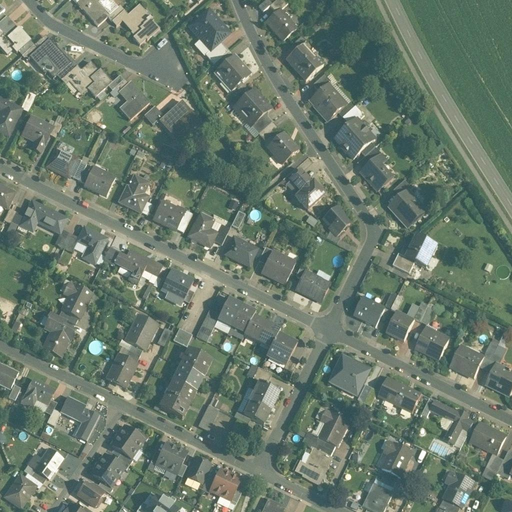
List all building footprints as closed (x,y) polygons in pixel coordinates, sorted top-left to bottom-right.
[(81,0),(76,4),(93,23),(105,13),(109,17),(118,9),(109,0),(81,0)] [(278,0),(272,6),(270,7),(277,15),(280,12),(280,13),(288,6),(282,0),(278,0)] [(267,1),(258,9),(263,14),(270,7),(272,6),(267,1)] [(139,7),(128,17),(122,23),(132,34),(133,33),(136,36),(133,40),(139,47),(145,41),(147,43),(160,31),(150,21),(153,19),(151,17),(148,21),(138,9),(140,7),(139,7)] [(118,9),(109,17),(108,19),(112,23),(124,12),(120,8),(118,9)] [(229,37),(214,21),(216,20),(209,11),(198,21),(197,20),(195,21),(196,22),(189,29),(197,37),(199,35),(203,40),(203,41),(212,51),(213,52),(221,44),(229,37)] [(124,12),(112,23),(116,28),(122,23),(128,17),(124,12)] [(280,13),(280,12),(277,15),(266,24),(283,43),(297,31),(280,13)] [(105,13),(93,23),(97,28),(108,19),(109,17),(105,13)] [(6,19),(0,23),(0,31),(0,32),(2,34),(12,25),(6,19)] [(17,31),(12,25),(2,34),(0,32),(0,31),(0,41),(3,45),(0,47),(0,48),(7,56),(13,51),(16,55),(30,43),(19,30),(17,31)] [(45,37),(34,47),(38,51),(49,42),(45,37)] [(302,38),(292,47),(297,52),(301,48),(302,49),(305,46),(307,44),(302,38)] [(38,51),(32,57),(53,80),(56,77),(69,65),(49,42),(38,51)] [(229,53),(221,44),(213,52),(212,51),(206,57),(214,66),(220,61),(229,53)] [(297,52),(287,61),(306,83),(323,67),(305,46),(302,49),(301,48),(297,52)] [(235,60),(229,53),(220,61),(224,66),(230,62),(231,63),(235,60)] [(235,60),(231,63),(230,62),(224,66),(214,76),(231,95),(252,76),(236,58),(235,60)] [(69,65),(56,77),(61,82),(77,68),(72,62),(69,65)] [(81,72),(69,83),(69,84),(70,85),(73,83),(84,96),(88,92),(95,100),(108,88),(112,84),(101,72),(99,74),(90,64),(81,72)] [(77,68),(61,82),(65,87),(69,84),(69,83),(81,72),(77,68)] [(325,76),(313,86),(320,94),(327,87),(328,88),(332,84),(325,76)] [(119,78),(112,84),(108,88),(112,93),(115,90),(124,82),(119,78)] [(124,82),(115,90),(119,95),(129,87),(124,82)] [(129,87),(119,95),(128,105),(120,111),(130,123),(150,105),(131,85),(129,87)] [(347,106),(340,98),(338,100),(328,88),(327,87),(320,94),(311,103),(329,123),(339,114),(347,107),(347,106)] [(255,91),(235,109),(251,128),(264,117),(272,110),(255,91)] [(22,111),(0,99),(0,112),(1,113),(0,115),(0,134),(8,139),(22,111)] [(350,104),(347,106),(347,107),(339,114),(343,119),(352,111),(353,111),(354,109),(350,104)] [(200,126),(182,105),(162,123),(162,124),(166,120),(183,140),(179,143),(180,144),(200,126)] [(155,108),(144,118),(153,127),(163,118),(155,108)] [(354,109),(353,111),(352,111),(343,119),(351,128),(352,128),(358,123),(359,123),(365,117),(356,108),(354,109)] [(264,117),(251,128),(258,136),(271,125),(264,117)] [(58,118),(55,124),(61,127),(64,121),(58,118)] [(48,126),(32,119),(23,137),(36,143),(32,151),(41,155),(50,137),(54,129),(53,129),(48,126)] [(359,123),(358,123),(352,128),(351,128),(336,141),(354,161),(361,154),(372,144),(375,141),(366,131),(362,135),(361,133),(365,130),(359,123)] [(55,124),(53,129),(54,129),(50,137),(55,139),(61,127),(55,124)] [(271,125),(258,136),(264,142),(276,131),(271,125)] [(293,146),(284,135),(268,150),(283,166),(299,151),(294,146),(293,146)] [(372,144),(361,154),(365,158),(376,149),(372,144)] [(161,154),(172,158),(175,150),(164,147),(161,154)] [(376,149),(365,158),(371,165),(374,162),(375,163),(382,156),(376,149)] [(77,160),(56,150),(47,169),(68,179),(77,160)] [(83,158),(81,164),(86,166),(89,161),(83,158)] [(365,158),(358,165),(364,171),(371,165),(365,158)] [(375,163),(374,162),(371,165),(364,171),(361,174),(379,194),(392,181),(375,163)] [(79,182),(84,171),(86,166),(81,164),(73,180),(79,182)] [(105,175),(104,177),(93,171),(94,169),(93,169),(90,174),(85,185),(84,187),(106,198),(115,180),(105,175)] [(90,174),(84,171),(79,182),(85,185),(90,174)] [(308,181),(301,173),(292,182),(298,190),(308,181)] [(148,199),(139,195),(145,183),(134,178),(129,189),(127,188),(119,204),(140,215),(146,204),(148,199)] [(308,181),(298,190),(302,194),(312,185),(308,181)] [(405,182),(395,191),(402,199),(409,193),(413,190),(405,182)] [(302,194),(296,199),(308,212),(325,197),(313,184),(312,185),(302,194)] [(15,195),(0,187),(0,206),(7,210),(15,195)] [(409,193),(402,199),(389,210),(408,230),(427,213),(409,193)] [(67,221),(32,203),(21,226),(29,230),(34,221),(60,234),(67,221)] [(176,210),(162,203),(153,221),(176,233),(177,232),(186,213),(177,209),(176,210)] [(152,207),(146,204),(140,215),(147,218),(152,207)] [(343,214),(338,209),(336,209),(324,221),(331,229),(329,230),(336,238),(350,225),(343,216),(343,214)] [(9,211),(4,223),(10,226),(11,224),(10,224),(16,214),(9,211)] [(186,213),(177,232),(183,235),(192,216),(186,213)] [(238,213),(231,228),(238,231),(245,216),(238,213)] [(22,217),(16,214),(10,224),(11,224),(17,227),(22,217)] [(216,235),(207,231),(211,221),(199,215),(188,239),(203,246),(210,250),(213,243),(217,236),(216,235)] [(107,241),(84,229),(79,240),(77,243),(77,244),(88,249),(83,260),(95,266),(107,241)] [(227,236),(219,231),(216,235),(217,236),(213,243),(221,247),(227,236)] [(71,236),(65,233),(58,248),(64,251),(71,236)] [(71,236),(64,251),(72,255),(77,244),(77,243),(79,240),(71,236)] [(438,248),(417,238),(418,239),(414,247),(413,247),(407,260),(415,264),(427,270),(427,269),(425,268),(431,256),(433,257),(438,248)] [(248,247),(234,240),(225,257),(249,268),(257,251),(256,251),(256,252),(247,247),(248,247)] [(272,253),(265,249),(258,263),(265,266),(272,253)] [(120,255),(110,250),(103,262),(114,268),(114,267),(114,266),(119,256),(120,255)] [(72,255),(64,251),(58,264),(67,269),(74,256),(72,255)] [(153,263),(130,252),(126,259),(119,256),(114,266),(114,267),(120,269),(118,274),(129,280),(128,282),(137,287),(144,273),(148,275),(153,263)] [(296,264),(272,252),(272,253),(265,266),(261,275),(285,286),(296,264)] [(407,260),(399,256),(393,268),(410,276),(415,264),(407,260)] [(153,263),(148,275),(157,279),(163,268),(153,263)] [(308,270),(301,267),(295,278),(302,282),(306,274),(308,270)] [(181,277),(171,272),(161,292),(183,303),(189,292),(193,283),(192,284),(180,279),(181,277)] [(306,274),(302,282),(296,292),(321,305),(331,287),(306,274)] [(76,289),(68,285),(64,294),(72,298),(64,314),(78,321),(80,322),(93,296),(77,288),(76,289)] [(189,292),(183,303),(189,306),(194,295),(189,292)] [(392,295),(386,308),(391,311),(398,297),(392,295)] [(398,297),(391,311),(397,314),(404,300),(398,297)] [(385,311),(364,301),(365,299),(364,299),(355,317),(367,323),(366,324),(376,329),(385,311)] [(242,307),(228,300),(223,310),(220,317),(217,322),(231,329),(242,307)] [(223,310),(213,305),(209,312),(220,317),(223,310)] [(242,307),(231,329),(244,335),(253,318),(255,314),(242,307)] [(415,321),(420,310),(413,307),(406,321),(414,324),(415,321)] [(21,324),(26,311),(21,309),(16,322),(21,324)] [(426,313),(421,324),(427,327),(428,328),(428,327),(435,312),(428,309),(426,313)] [(415,321),(421,324),(426,313),(420,310),(415,321)] [(220,317),(209,312),(206,317),(217,323),(217,322),(220,317)] [(64,314),(61,313),(59,318),(67,322),(75,326),(78,321),(64,314)] [(59,318),(51,314),(48,319),(64,327),(67,322),(59,318)] [(396,316),(387,334),(404,343),(414,324),(406,321),(396,316)] [(158,327),(138,317),(131,331),(133,332),(127,344),(127,345),(143,353),(145,354),(150,343),(149,343),(157,327),(158,328),(158,327)] [(217,323),(206,317),(204,323),(215,328),(217,323)] [(253,318),(244,335),(258,342),(266,325),(253,318)] [(64,327),(48,319),(48,321),(49,321),(45,329),(51,332),(52,332),(70,341),(75,333),(64,327)] [(16,323),(10,333),(16,336),(21,325),(16,323)] [(215,328),(204,323),(201,328),(212,333),(215,328)] [(280,332),(266,325),(258,342),(271,349),(277,336),(278,336),(280,332)] [(437,332),(428,327),(428,328),(427,327),(416,350),(440,362),(450,342),(436,335),(437,332)] [(212,333),(201,328),(198,334),(209,339),(212,333)] [(164,329),(157,345),(163,348),(170,332),(164,329)] [(192,337),(179,331),(173,343),(186,349),(192,337)] [(70,341),(52,332),(51,332),(43,350),(61,360),(70,341)] [(209,339),(198,334),(196,339),(207,344),(209,339)] [(278,336),(277,336),(271,349),(266,359),(285,368),(286,366),(287,366),(291,358),(297,346),(278,336)] [(143,353),(127,345),(127,344),(122,341),(118,348),(128,352),(140,358),(143,353)] [(492,344),(484,359),(491,362),(498,347),(492,344)] [(498,347),(491,362),(498,365),(506,351),(498,347)] [(460,348),(451,368),(475,380),(484,362),(474,358),(475,355),(460,348)] [(211,362),(189,351),(180,369),(202,380),(211,362)] [(140,358),(128,352),(125,359),(136,365),(140,358)] [(125,359),(118,356),(117,357),(118,357),(111,373),(113,374),(109,382),(126,391),(126,390),(130,381),(129,380),(131,375),(132,376),(137,366),(138,367),(138,366),(136,365),(125,359)] [(371,371),(343,357),(329,384),(357,398),(371,371)] [(291,358),(287,366),(286,366),(285,368),(283,371),(292,375),(298,362),(291,358)] [(19,375),(0,365),(0,385),(11,391),(19,375)] [(510,373),(496,367),(486,386),(511,398),(511,395),(511,374),(511,372),(511,371),(510,373)] [(202,380),(180,369),(173,384),(195,394),(202,380)] [(272,376),(258,370),(253,381),(258,384),(259,383),(266,387),(272,376)] [(422,396),(388,379),(378,400),(412,416),(422,396)] [(55,392),(33,381),(22,403),(44,414),(47,408),(48,408),(51,402),(55,392)] [(266,387),(259,383),(258,384),(248,404),(251,405),(269,414),(280,394),(266,387)] [(195,394),(173,384),(160,410),(182,421),(195,394)] [(366,387),(358,402),(365,406),(372,390),(366,387)] [(15,388),(8,400),(14,403),(20,390),(15,388)] [(372,390),(365,406),(371,409),(378,393),(372,390)] [(92,410),(68,398),(60,414),(71,420),(74,415),(80,418),(79,420),(86,424),(79,437),(87,441),(86,443),(87,444),(100,418),(91,413),(92,410)] [(51,402),(48,408),(47,408),(44,414),(51,417),(53,413),(57,405),(51,402)] [(429,402),(422,416),(427,419),(431,412),(434,405),(429,402)] [(459,414),(435,403),(434,405),(431,412),(443,419),(441,423),(441,425),(441,427),(442,429),(444,431),(449,433),(446,439),(450,441),(449,442),(452,443),(452,442),(455,444),(453,447),(454,448),(462,431),(469,434),(473,424),(467,421),(469,418),(459,413),(459,414)] [(269,414),(251,405),(245,417),(251,421),(263,427),(269,414)] [(219,412),(208,407),(206,413),(216,418),(219,412)] [(60,417),(53,413),(51,417),(47,425),(54,429),(60,417)] [(216,418),(206,413),(203,418),(213,423),(216,418)] [(334,416),(326,413),(322,421),(329,425),(322,441),(325,443),(336,448),(338,449),(345,435),(343,434),(345,429),(347,430),(351,423),(342,419),(334,415),(334,416)] [(245,417),(238,414),(235,420),(237,421),(248,427),(251,421),(245,417)] [(342,419),(351,423),(353,418),(345,414),(342,419)] [(213,423),(203,418),(201,423),(211,428),(213,423)] [(248,427),(237,421),(234,427),(245,432),(248,427)] [(211,428),(201,423),(198,429),(208,434),(211,428)] [(506,438),(480,425),(471,444),(490,453),(491,452),(498,455),(506,438)] [(245,432),(234,427),(232,432),(243,438),(245,432)] [(134,435),(125,429),(118,438),(137,451),(144,442),(134,435)] [(149,438),(138,430),(134,435),(144,442),(146,444),(149,438)] [(462,431),(454,448),(460,451),(469,434),(462,431)] [(243,438),(232,432),(229,437),(240,443),(243,438)] [(318,446),(323,448),(325,443),(322,441),(308,435),(305,440),(318,446)] [(240,443),(229,437),(226,443),(237,448),(240,443)] [(137,451),(118,438),(111,447),(121,454),(131,461),(131,460),(137,451)] [(313,451),(315,452),(318,446),(305,440),(302,446),(313,452),(313,451)] [(325,443),(323,448),(333,454),(336,448),(325,443)] [(392,456),(384,472),(388,474),(398,479),(400,480),(413,454),(397,446),(396,447),(389,443),(384,452),(392,456)] [(161,457),(156,467),(166,472),(176,451),(166,446),(161,457)] [(318,446),(315,452),(330,460),(333,454),(323,448),(318,446)] [(41,462),(34,472),(47,480),(48,481),(63,461),(49,451),(41,462)] [(187,456),(176,451),(166,472),(177,477),(182,466),(187,456)] [(315,452),(313,451),(313,452),(305,467),(300,465),(296,474),(304,477),(303,479),(319,487),(323,480),(321,479),(323,474),(325,475),(332,461),(330,460),(315,452)] [(511,473),(511,454),(509,453),(504,462),(497,475),(509,481),(511,474),(511,473)] [(131,461),(121,454),(118,459),(129,467),(133,462),(131,460),(131,461)] [(155,454),(150,465),(156,467),(161,457),(155,454)] [(41,462),(35,457),(24,473),(28,475),(30,477),(34,472),(41,462)] [(114,464),(105,457),(98,467),(117,480),(124,471),(114,464)] [(504,462),(495,458),(489,471),(497,475),(504,462)] [(129,467),(118,459),(114,464),(124,471),(126,472),(129,467)] [(209,467),(197,461),(187,480),(189,481),(190,484),(195,486),(198,485),(200,486),(204,478),(209,467)] [(187,469),(182,466),(177,477),(176,477),(182,480),(187,469)] [(117,480),(98,467),(91,476),(101,483),(111,490),(111,489),(117,480)] [(493,484),(497,475),(489,471),(486,470),(482,479),(493,484)] [(47,480),(34,472),(30,477),(43,486),(47,480)] [(215,483),(210,493),(220,498),(230,477),(220,472),(215,483)] [(398,479),(388,474),(385,479),(396,485),(398,479)] [(458,478),(451,474),(446,483),(454,487),(446,502),(446,503),(460,510),(462,511),(475,484),(459,476),(458,478)] [(30,477),(28,475),(24,480),(36,488),(36,489),(39,491),(43,486),(30,477)] [(230,477),(220,498),(230,503),(231,503),(236,493),(241,482),(230,477)] [(204,478),(200,486),(198,490),(203,493),(209,480),(204,478)] [(385,479),(383,478),(381,484),(393,490),(396,485),(385,479)] [(20,487),(16,484),(4,500),(20,511),(36,489),(36,488),(24,480),(20,487)] [(209,480),(203,493),(209,496),(210,493),(215,483),(209,480)] [(111,490),(101,483),(98,488),(106,493),(109,496),(113,491),(111,489),(111,490)] [(384,511),(393,495),(374,486),(374,487),(368,484),(364,492),(370,495),(363,509),(369,511),(384,511)] [(96,487),(92,492),(85,486),(77,497),(95,509),(96,508),(99,507),(102,503),(101,500),(106,493),(98,488),(96,487)] [(236,493),(231,503),(230,503),(229,506),(235,508),(241,495),(236,493)] [(459,511),(460,510),(446,503),(446,502),(444,501),(441,507),(451,511),(459,511)] [(268,502),(263,511),(282,511),(284,510),(268,502)] [(511,511),(511,504),(507,502),(503,511),(505,511),(511,511)]
